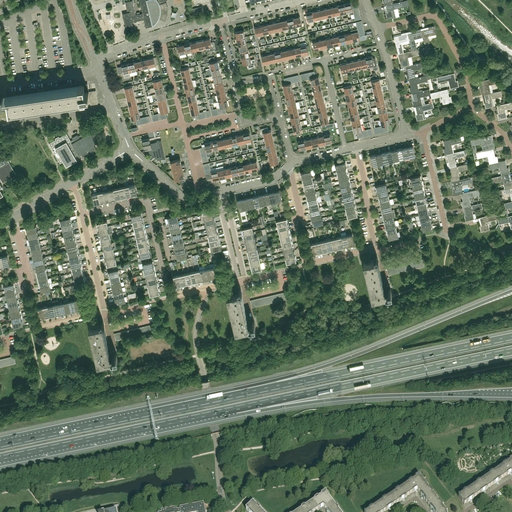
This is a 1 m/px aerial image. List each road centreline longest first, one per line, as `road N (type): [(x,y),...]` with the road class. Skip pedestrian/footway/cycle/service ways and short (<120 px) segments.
road 1 (motorway): [(511,290),(317,369),(147,413)]
road 2 (motorway): [(511,336),(147,413)]
road 3 (motorway): [(234,409),(511,351)]
road 4 (motorway): [(234,409),(511,393)]
road 5 (motorway): [(0,459),(234,409)]
road 6 (residential): [(305,264),(375,248),(356,146)]
road 7 (residential): [(470,106),(467,74),(434,15),(377,28)]
road 8 (motorway): [(147,413),(0,444)]
